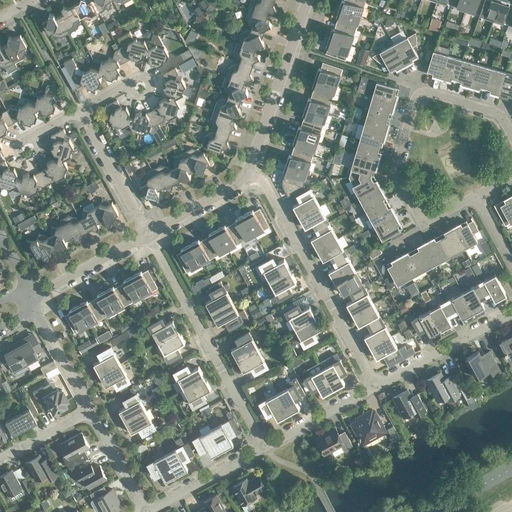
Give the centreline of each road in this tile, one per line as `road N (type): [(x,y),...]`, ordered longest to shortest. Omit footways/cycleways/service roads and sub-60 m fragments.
road 1 (residential): [(247,173),(264,188),(376,388)]
road 2 (residential): [(262,447),(149,235)]
road 3 (residential): [(475,196),(424,224),(394,171),(419,91)]
road 4 (residential): [(247,173),(307,0)]
road 5 (residential): [(376,388),(511,313)]
road 6 (residential): [(149,235),(82,109)]
road 7 (residential): [(32,300),(149,235)]
road 8 (residential): [(146,511),(262,447)]
road 9 (residential): [(262,447),(376,388)]
road 10 (residential): [(91,410),(32,300)]
